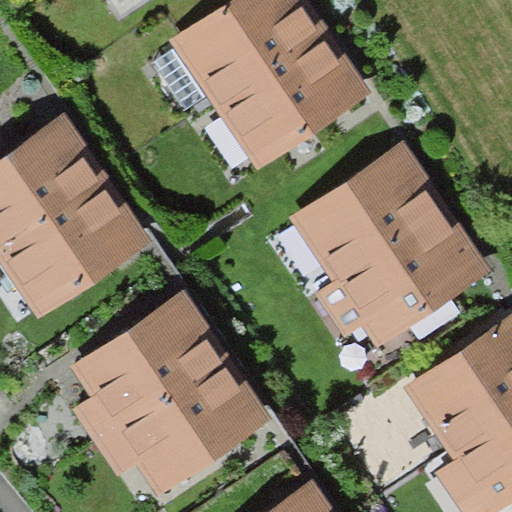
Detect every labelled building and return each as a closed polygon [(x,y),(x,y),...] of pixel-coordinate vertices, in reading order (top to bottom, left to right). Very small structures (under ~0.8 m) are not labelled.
[(221,0),(173,32),(258,162),(372,88),(349,53),(314,0),(221,0)] [(66,107),(0,149),(0,252),(38,312),(151,240),(125,199),(89,142),(66,107)] [(408,136),(293,211),(379,342),(494,268),(467,227),(428,167),(408,136)] [(189,289),(71,364),(91,395),(74,406),(116,472),(134,461),(156,495),(273,420),(245,377),(209,321),(189,289)] [(511,313),(406,383),(487,507),(511,490),(511,313)] [(334,511),(332,508),(314,481),(266,511),(334,511)]
